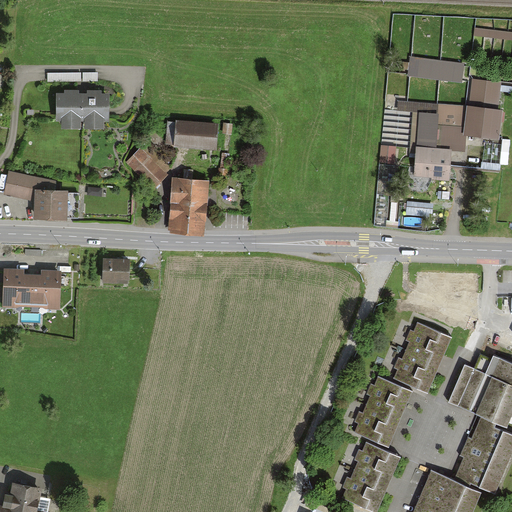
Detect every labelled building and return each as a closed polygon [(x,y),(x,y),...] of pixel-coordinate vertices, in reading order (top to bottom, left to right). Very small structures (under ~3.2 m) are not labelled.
[(511,33),(475,30),(475,36),(511,40),(511,33)] [(409,76),(463,84),(466,65),(411,57),(409,76)] [(469,108),(466,108),(463,135),(496,139),(499,112),(495,111),(499,85),(472,82),(469,108)] [(83,95),(58,95),(58,119),(83,119),(83,95)] [(107,95),(83,95),(83,119),(107,119),(107,95)] [(436,114),(418,113),(413,175),(446,178),(449,151),(433,149),(436,114)] [(215,127),(178,124),(176,144),(213,147),(215,127)] [(165,167),(146,147),(129,163),(152,186),(165,173),(162,170),(165,167)] [(395,149),(381,147),(379,161),(393,163),(395,149)] [(36,190),(51,191),(51,181),(8,172),(3,194),(36,200),(36,190)] [(205,183),(175,180),(171,227),(200,230),(205,183)] [(51,191),(36,190),(36,200),(35,218),(65,219),(66,191),(51,191)] [(431,205),(407,203),(406,214),(430,216),(431,205)] [(128,262),(105,261),(104,280),(127,280),(128,262)] [(32,272),(5,271),(4,305),(31,306),(32,272)] [(59,273),(32,272),(31,306),(58,306),(59,273)] [(475,275),(415,273),(415,291),(474,293),(475,275)] [(449,338),(416,324),(392,379),(425,393),(449,338)] [(462,366),(447,402),(480,417),(452,481),(430,472),(412,511),(467,511),(477,491),(466,487),(468,482),(492,493),(511,445),(511,436),(491,427),(494,422),(505,427),(511,411),(511,365),(492,357),(484,375),(462,366)] [(409,392),(376,378),(353,433),(386,447),(409,392)] [(374,511),(398,457),(365,443),(341,498),(373,511),(374,511)] [(5,496),(2,495),(0,504),(0,511),(36,511),(34,511),(38,489),(8,483),(5,496)]
